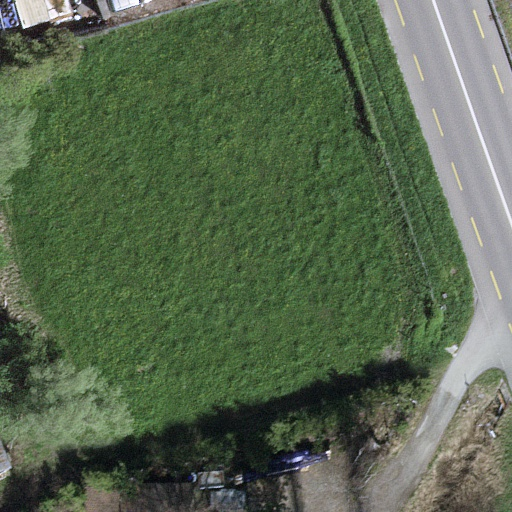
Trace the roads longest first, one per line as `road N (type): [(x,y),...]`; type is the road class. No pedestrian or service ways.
road 1 (primary): [(433,0),(511,223)]
road 2 (track): [(511,323),(472,356),(377,511)]
